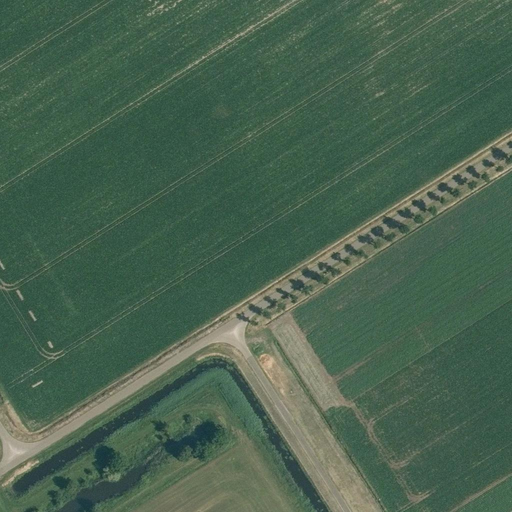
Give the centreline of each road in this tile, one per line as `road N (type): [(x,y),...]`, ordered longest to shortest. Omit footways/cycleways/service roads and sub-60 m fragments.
road 1 (unclassified): [(228,327),(511,146)]
road 2 (unclassified): [(20,458),(228,327)]
road 3 (unclassified): [(345,511),(228,327)]
